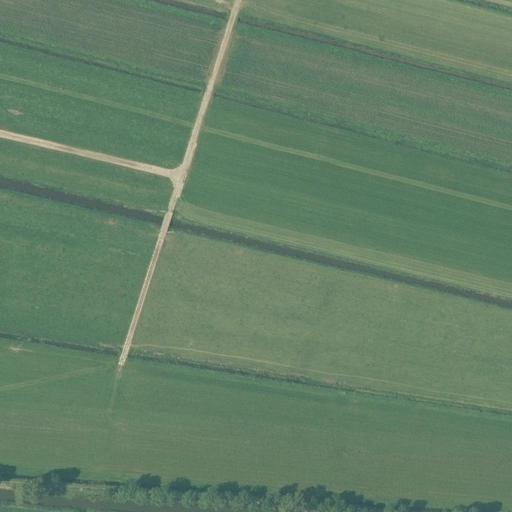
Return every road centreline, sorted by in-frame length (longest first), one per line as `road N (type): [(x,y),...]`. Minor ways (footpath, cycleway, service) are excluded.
road 1 (track): [(0,134),(180,176),(238,0)]
road 2 (track): [(180,176),(121,366)]
